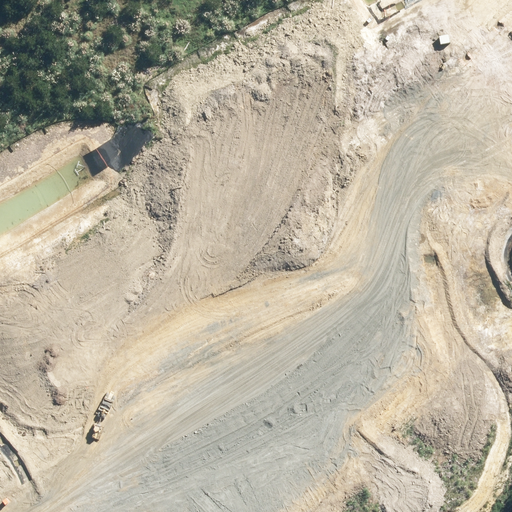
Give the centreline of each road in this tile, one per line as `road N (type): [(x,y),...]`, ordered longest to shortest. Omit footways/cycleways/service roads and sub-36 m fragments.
road 1 (track): [(0,361),(63,294),(177,135),(267,87),(339,67),(511,58)]
road 2 (trunk): [(0,501),(210,386),(511,240)]
road 3 (trunk): [(511,265),(186,422),(22,511)]
